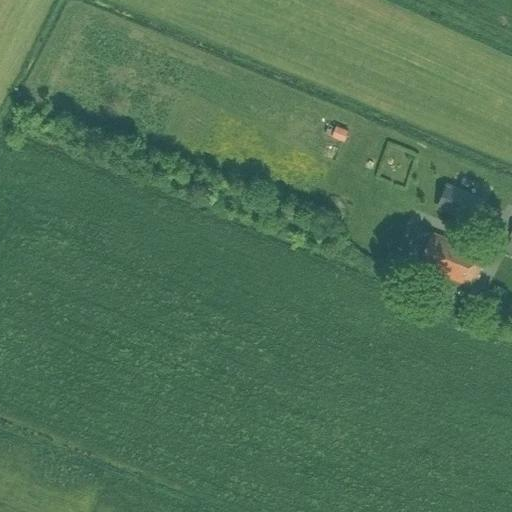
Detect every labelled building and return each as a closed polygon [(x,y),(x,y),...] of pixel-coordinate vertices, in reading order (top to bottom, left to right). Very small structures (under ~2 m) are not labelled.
[(348,142),(353,130),(340,124),(334,136),(348,142)] [(475,202),(480,190),(463,184),(458,195),(475,202)] [(467,214),(440,204),(434,220),(461,230),(467,214)] [(484,258),(430,234),(416,266),(432,272),(455,282),(470,288),(484,258)] [(432,272),(426,287),(448,297),(455,282),(432,272)]
